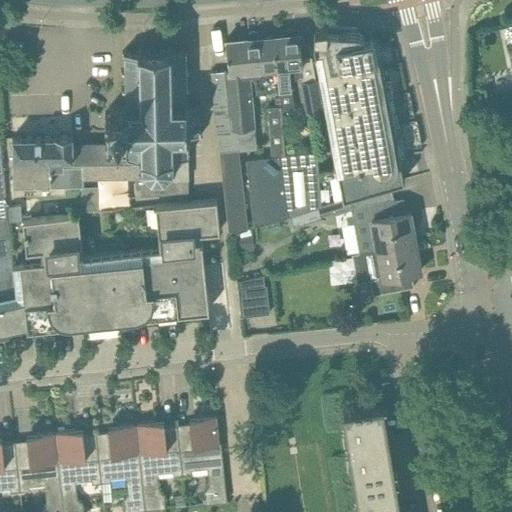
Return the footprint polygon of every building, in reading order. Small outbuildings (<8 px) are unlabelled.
[(273,35),(278,88),(278,91),(291,90),(290,78),(303,76),(302,65),(302,64),(299,33),(296,33),(296,32),(296,31),(295,30),(294,29),(292,28),(290,28),(289,29),(288,29),(287,30),(286,30),(286,31),(285,32),(285,33),(285,34),(273,35)] [(327,30),(327,28),(314,30),(313,43),(336,166),(341,198),(389,184),(404,180),(382,66),(375,67),(373,59),(376,58),(372,38),(365,40),(363,35),(359,32),(355,32),(327,30)] [(227,233),(229,233),(247,231),(238,151),(256,150),(249,76),(255,75),(256,91),(278,88),(273,35),(259,36),(258,35),(258,34),(257,33),(256,32),(255,31),(254,31),(253,31),(252,31),(250,32),(249,32),(248,33),(248,34),(247,35),(247,36),(247,37),(247,38),(246,38),(246,37),(226,39),(229,69),(210,71),(210,73),(211,73),(227,233)] [(141,196),(188,191),(187,136),(201,136),(200,105),(190,105),(189,68),(186,68),(186,52),(187,52),(187,50),(186,50),(185,49),(185,48),(182,48),(182,49),(170,50),(170,47),(139,47),(139,50),(127,50),(127,49),(125,49),(125,51),(124,51),(122,51),(122,54),(124,54),(124,70),(121,70),(122,106),(109,107),(109,109),(108,109),(108,112),(105,113),(105,131),(109,131),(110,135),(110,137),(111,137),(111,143),(72,143),(72,134),(12,136),(14,182),(41,182),(41,189),(51,188),(51,186),(83,185),(83,176),(136,175),(136,188),(140,188),(141,196)] [(306,112),(321,109),(316,80),(301,82),(306,112)] [(270,157),(279,156),(279,155),(284,155),(279,99),(274,99),(275,107),(267,108),(270,157)] [(287,215),(319,205),(341,198),(336,166),(317,170),(316,152),(284,155),(279,155),(279,156),(286,214),(287,215)] [(245,159),(252,225),(286,214),(279,156),(270,157),(245,159)] [(355,223),(361,251),(375,247),(415,240),(410,211),(399,213),(396,199),(394,199),(389,184),(341,198),(319,205),(287,215),(291,230),(327,219),(326,218),(350,210),(353,224),(355,223)] [(200,232),(219,230),(216,198),(155,205),(159,246),(110,251),(93,253),(83,254),(78,213),(23,218),(26,250),(41,249),(42,259),(13,262),(13,263),(20,262),(24,299),(0,304),(0,331),(209,310),(202,242),(201,242),(200,232)] [(0,289),(12,287),(8,229),(0,230),(0,289)] [(252,248),(252,234),(237,234),(237,248),(252,248)] [(361,252),(351,254),(357,282),(370,279),(373,294),(396,290),(414,286),(411,272),(421,270),(415,240),(375,247),(361,251),(361,252)] [(269,313),(265,274),(237,281),(241,316),(269,313)] [(398,511),(381,406),(386,405),(386,404),(343,411),(360,511),(398,511)] [(189,422),(177,424),(182,473),(191,473),(191,469),(207,467),(209,485),(204,491),(206,503),(227,501),(218,414),(189,417),(189,422)] [(164,419),(136,422),(145,509),(165,507),(164,495),(158,490),(157,472),(172,471),(173,474),(182,473),(177,424),(164,425),(164,419)] [(108,431),(96,432),(101,482),(110,481),(110,477),(125,476),(127,493),(123,499),(124,511),(144,511),(145,509),(136,422),(108,425),(108,431)] [(83,428),(55,431),(62,511),(83,511),(82,503),(77,499),(75,481),(91,479),(91,483),(101,482),(96,432),(83,433),(83,428)] [(27,439),(15,440),(19,490),(29,489),(28,486),(44,484),(46,502),(42,508),(42,511),(62,511),(55,431),(27,434),(27,439)] [(19,490),(15,440),(2,442),(1,436),(0,436),(0,511),(1,511),(0,510),(0,488),(10,487),(10,491),(19,490)]
